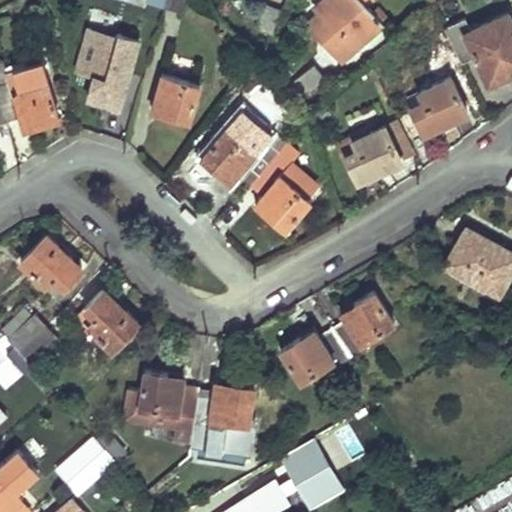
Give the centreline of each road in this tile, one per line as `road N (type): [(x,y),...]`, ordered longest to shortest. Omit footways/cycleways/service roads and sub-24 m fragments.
road 1 (residential): [(488,152),(255,296)]
road 2 (residential): [(48,176),(79,157),(122,168),(255,296)]
road 3 (residential): [(255,296),(228,311),(188,307),(48,176)]
